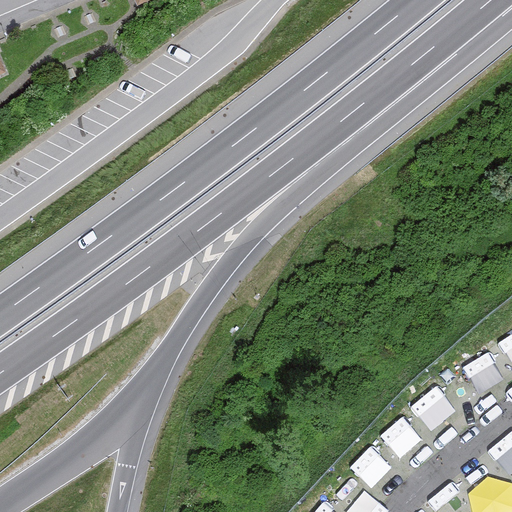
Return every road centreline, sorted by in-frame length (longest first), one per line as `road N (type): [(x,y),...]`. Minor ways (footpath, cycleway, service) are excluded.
road 1 (motorway): [(416,0),(0,314)]
road 2 (motorway): [(0,374),(355,111)]
road 3 (motorway): [(142,405),(215,280),(355,111)]
road 4 (motorway): [(355,111),(492,0)]
